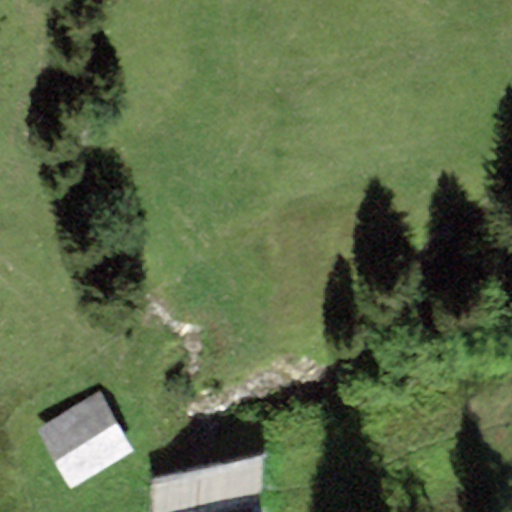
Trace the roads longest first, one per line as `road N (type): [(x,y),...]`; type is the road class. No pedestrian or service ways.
road 1 (track): [(85,511),(511,419)]
road 2 (track): [(0,283),(54,310),(59,337),(27,375)]
